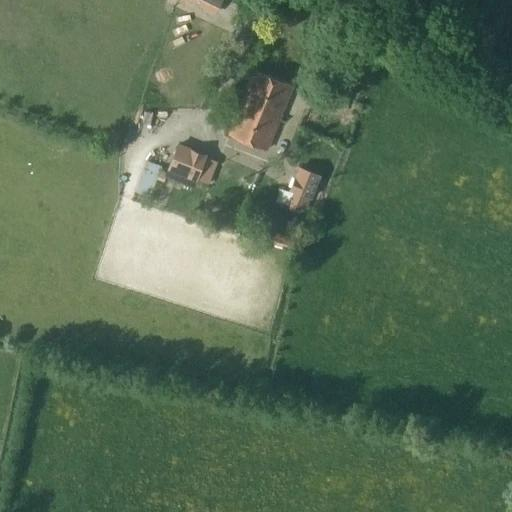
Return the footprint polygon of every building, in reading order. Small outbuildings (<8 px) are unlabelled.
[(221,0),(187,0),(215,13),(221,0)] [(255,70),(242,102),(280,118),(293,85),(255,70)] [(353,83),(335,76),(324,104),(342,112),(353,83)] [(242,102),(229,135),(267,150),(280,118),(242,102)] [(204,159),(177,148),(167,172),(195,183),(204,159)] [(323,179),(301,169),(291,193),(313,202),(323,179)]
